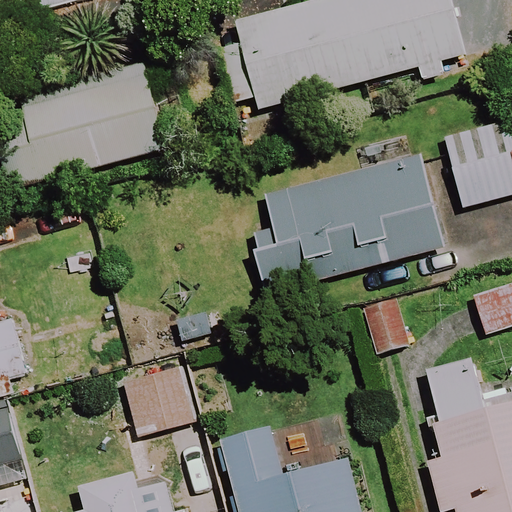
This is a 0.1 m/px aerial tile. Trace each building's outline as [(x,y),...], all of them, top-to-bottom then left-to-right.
[(0,0),(0,23),(89,0),(0,0)] [(449,0),(359,0),(244,33),(267,116),(466,60),(449,0)] [(143,78),(108,87),(60,99),(0,114),(0,159),(9,195),(163,156),(143,78)] [(511,202),(511,157),(505,159),(499,132),(446,143),(461,214),(511,202)] [(266,302),(304,292),(335,283),(446,253),(422,162),(269,203),(281,248),(253,255),(266,302)] [(511,284),(470,301),(488,348),(511,338),(511,284)] [(402,309),(363,320),(375,360),(413,348),(402,309)] [(0,332),(0,406),(32,399),(16,329),(0,332)] [(439,511),(511,511),(511,389),(480,396),(474,366),(431,374),(440,420),(423,423),(426,440),(437,438),(441,459),(430,462),(439,511)] [(195,429),(182,373),(124,387),(138,443),(195,429)] [(13,418),(0,420),(0,498),(31,490),(13,418)] [(363,511),(351,464),(287,481),(274,432),(222,446),(239,511),(363,511)] [(143,511),(135,479),(82,493),(86,511),(143,511)]
